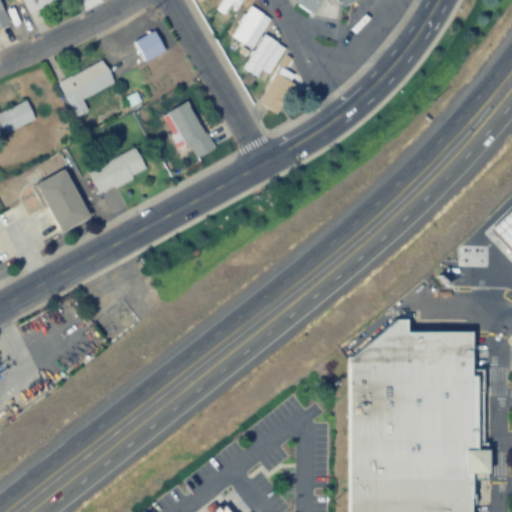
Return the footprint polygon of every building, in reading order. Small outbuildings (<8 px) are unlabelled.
[(56,0),(20,0),(26,13),(56,0)] [(218,0),(212,9),(221,16),(228,6),(233,10),(240,0),(218,0)] [(288,0),(311,13),(315,11),(321,0),(337,0),(340,5),(351,0),(288,0)] [(269,19),(248,6),(228,37),(249,50),(269,19)] [(143,63),(164,50),(152,31),(132,43),(143,63)] [(261,83),(283,48),(262,34),(239,70),(261,83)] [(112,83),(101,60),(56,81),(73,117),(86,111),(80,98),(112,83)] [(298,78),(280,65),(259,94),(277,107),(298,78)] [(0,133),(33,119),(25,100),(0,111),(0,133)] [(161,114),(178,147),(186,143),(194,158),(211,150),(187,101),(161,114)] [(145,172),(135,148),(86,169),(97,193),(145,172)] [(66,168),(35,182),(57,232),(87,218),(66,168)] [(471,511),(471,478),(485,478),(485,443),(481,443),(482,369),(470,369),(470,330),(405,329),(405,318),(395,318),(347,357),(347,511),(471,511)]
